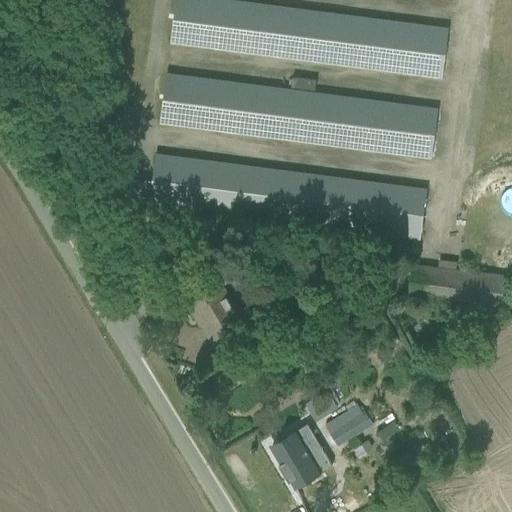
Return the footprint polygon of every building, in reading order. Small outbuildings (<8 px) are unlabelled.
[(169,42),(442,77),(445,53),(448,29),(233,0),(174,0),(173,17),(169,42)] [(159,123),(431,158),(434,133),(438,109),(165,74),(162,98),(159,123)] [(149,203),(421,238),(427,189),(156,154),(149,203)] [(225,264),(208,274),(208,275),(209,274),(217,287),(218,287),(246,271),(238,257),(225,264)] [(414,263),(410,296),(433,298),(506,306),(509,275),(457,269),(458,262),(439,260),(438,266),(414,263)] [(218,288),(190,304),(197,315),(201,313),(206,322),(204,323),(213,338),(230,328),(242,321),(226,294),(223,295),(219,288),(218,288)] [(326,424),(339,446),(361,432),(358,427),(369,420),(359,404),(326,424)] [(308,424),(273,445),(282,461),(280,462),(280,463),(283,462),(287,470),(285,471),(290,479),(292,478),(296,484),(331,463),(308,424)] [(369,440),(354,450),(358,456),(373,447),(369,440)]
